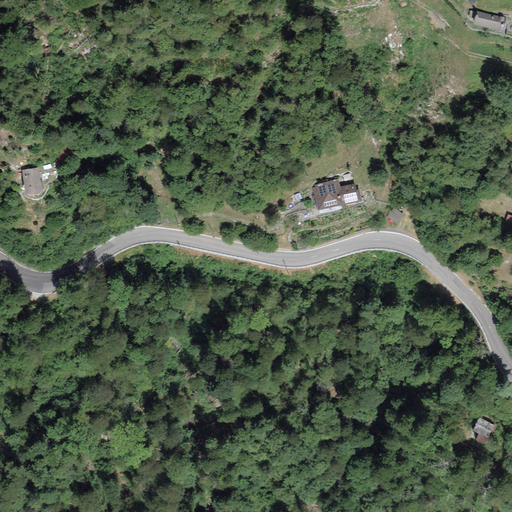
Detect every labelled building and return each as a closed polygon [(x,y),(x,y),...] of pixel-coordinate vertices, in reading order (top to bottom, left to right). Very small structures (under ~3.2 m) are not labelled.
[(505,18),(475,11),(472,25),(502,31),(505,18)] [(40,182),(38,168),(21,170),(25,195),(42,193),(41,190),(40,182)] [(314,187),(312,187),(317,210),(361,201),(359,189),(356,189),(355,184),(340,187),(338,179),(313,184),(314,187)] [(403,215),(393,207),(386,217),(395,225),(403,215)] [(498,424),(494,422),(492,425),(478,418),(471,431),(478,434),(475,439),(487,445),(498,424)]
